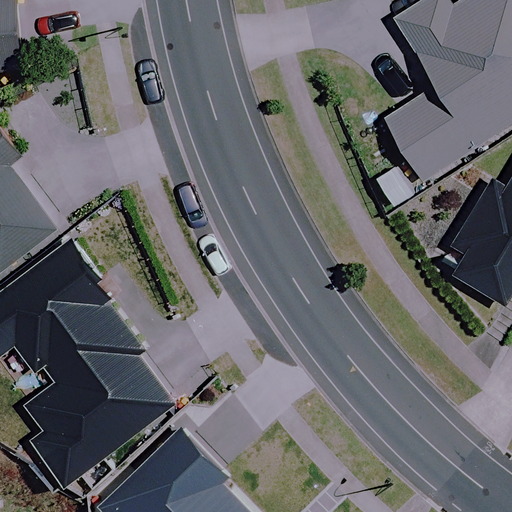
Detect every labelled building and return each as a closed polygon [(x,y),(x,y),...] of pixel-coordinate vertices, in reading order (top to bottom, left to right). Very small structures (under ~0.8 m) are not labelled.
[(29,0),(0,0),(0,66),(36,63),(29,0)] [(511,0),(468,0),(452,10),(445,0),(428,0),(395,21),(438,88),(388,121),(385,122),(421,177),(423,175),(425,178),(511,121),(511,0)] [(0,261),(4,259),(11,268),(69,224),(20,160),(31,151),(0,111),(0,261)] [(511,177),(508,184),(495,177),(454,244),(470,253),(456,276),(504,305),(511,291),(511,177)] [(44,435),(79,480),(185,399),(147,350),(154,345),(117,297),(122,293),(80,239),(0,299),(0,346),(8,356),(28,340),(61,383),(38,401),(57,425),(44,435)] [(190,420),(112,498),(125,511),(267,511),(235,479),(241,472),(190,420)]
